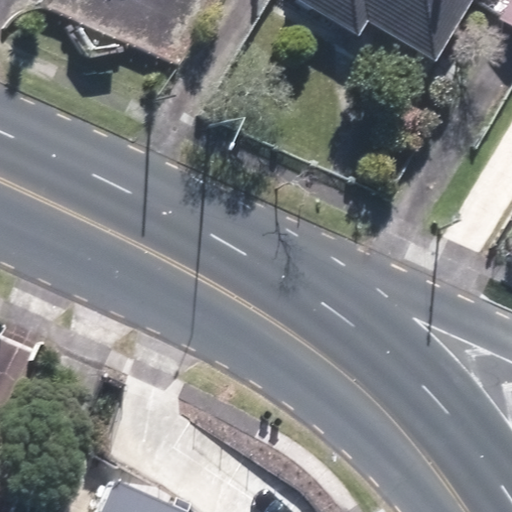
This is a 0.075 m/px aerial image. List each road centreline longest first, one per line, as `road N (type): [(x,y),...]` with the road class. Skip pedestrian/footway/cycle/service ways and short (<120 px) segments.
road 1 (primary): [(265,313),(0,184)]
road 2 (primary): [(265,313),(372,395),(461,511)]
road 3 (residential): [(265,313),(371,298),(429,303),(511,335)]
